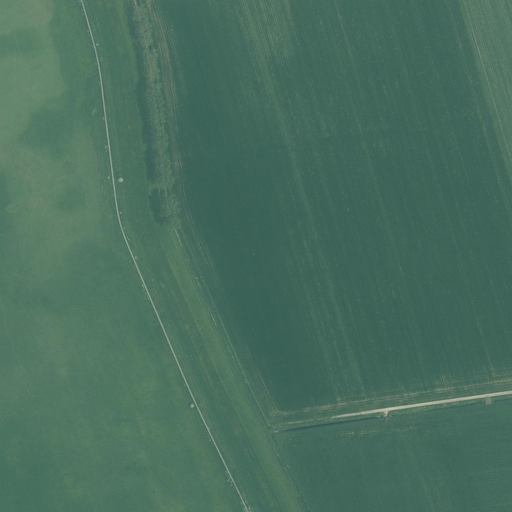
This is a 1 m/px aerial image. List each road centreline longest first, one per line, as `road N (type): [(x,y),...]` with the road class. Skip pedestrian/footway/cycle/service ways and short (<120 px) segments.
road 1 (track): [(129,0),(168,222),(301,511)]
road 2 (track): [(333,417),(511,392)]
